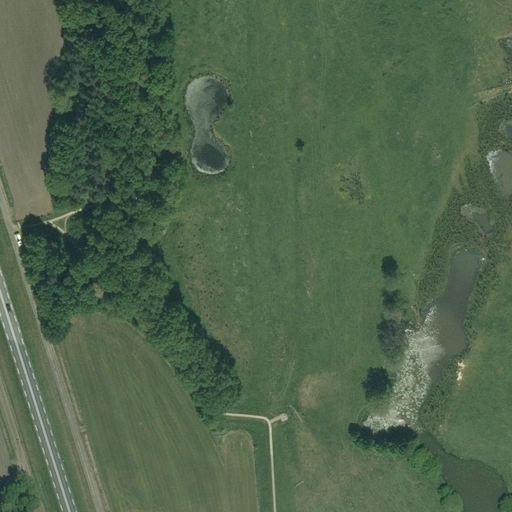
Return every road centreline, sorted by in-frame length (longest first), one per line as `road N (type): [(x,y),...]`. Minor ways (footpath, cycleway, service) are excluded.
road 1 (unclassified): [(99,511),(0,195)]
road 2 (primary): [(68,511),(0,294)]
